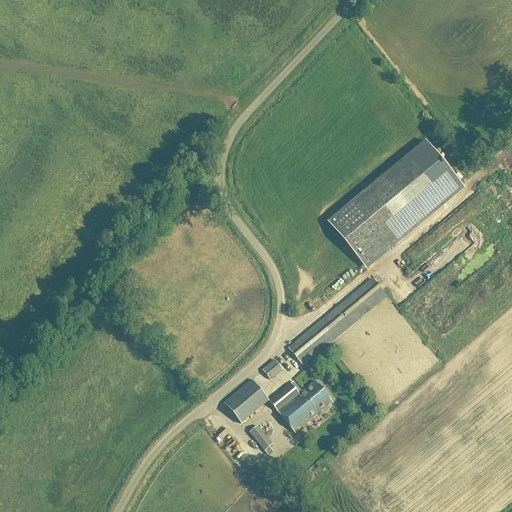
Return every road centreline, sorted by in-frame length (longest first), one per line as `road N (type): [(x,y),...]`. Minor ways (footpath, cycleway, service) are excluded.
road 1 (unclassified): [(355,0),(234,128),(223,151),(222,191),(280,292),(276,336),(268,352),(164,439),(119,511)]
road 2 (unknown): [(276,336),(450,206)]
